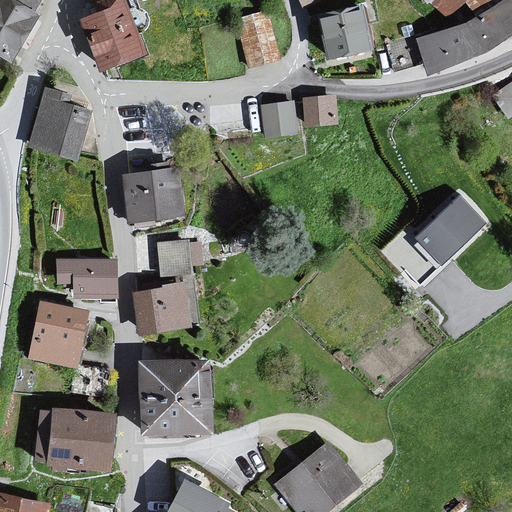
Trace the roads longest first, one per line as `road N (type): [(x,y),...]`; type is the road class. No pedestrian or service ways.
road 1 (residential): [(101,96),(123,266),(134,511)]
road 2 (residential): [(511,55),(416,84),(303,86)]
road 3 (residential): [(303,86),(101,96)]
